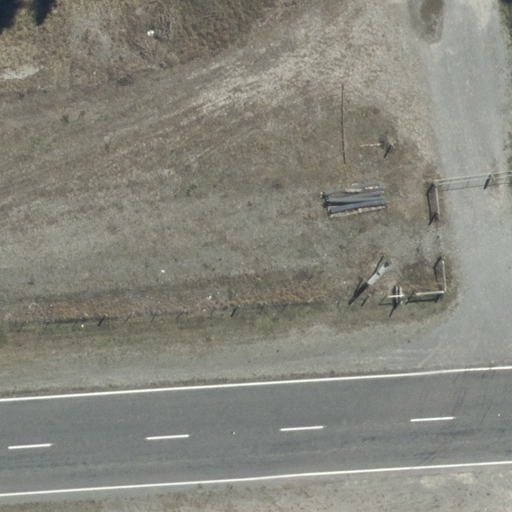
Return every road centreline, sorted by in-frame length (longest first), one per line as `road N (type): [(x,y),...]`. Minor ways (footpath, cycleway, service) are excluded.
road 1 (tertiary): [(511,416),(0,452)]
road 2 (track): [(501,417),(488,171),(456,0)]
